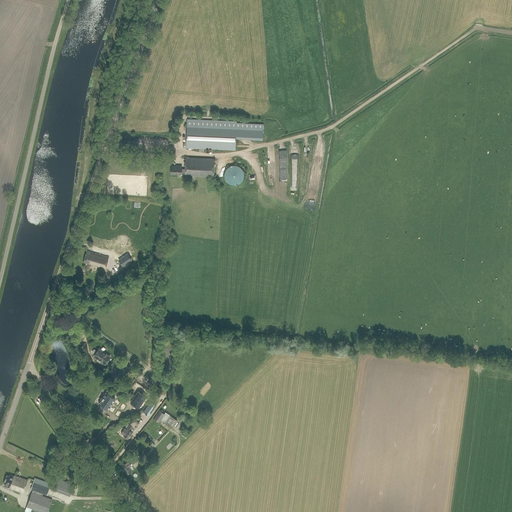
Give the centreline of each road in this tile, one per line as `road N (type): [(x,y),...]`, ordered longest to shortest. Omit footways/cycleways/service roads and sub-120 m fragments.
road 1 (track): [(103,152),(223,155),(322,129),(474,28),(511,32)]
road 2 (unclassified): [(27,367),(157,0)]
road 3 (unclassified): [(0,279),(69,0)]
road 4 (unclassified): [(108,472),(27,367)]
